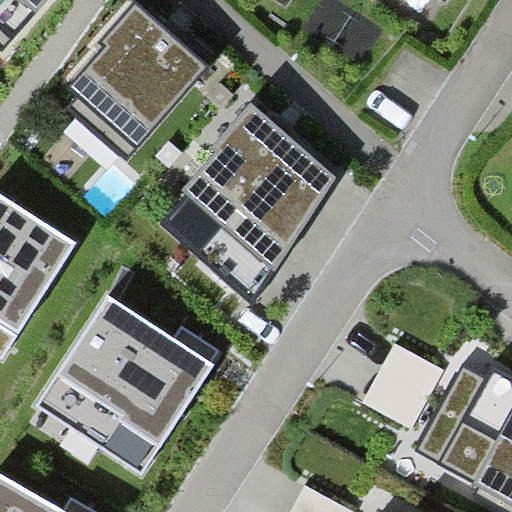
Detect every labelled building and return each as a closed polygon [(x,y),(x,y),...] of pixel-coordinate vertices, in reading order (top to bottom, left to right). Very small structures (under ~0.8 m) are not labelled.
[(0,0),(0,47),(2,49),(46,0),(0,0)] [(58,99),(128,159),(212,62),(167,24),(139,0),(135,0),(103,37),(107,42),(58,99)] [(280,122),(253,99),(180,186),(270,261),(343,174),(280,122)] [(77,243),(0,193),(0,354),(3,356),(77,243)] [(209,366),(108,300),(42,401),(142,467),(209,366)] [(444,371),(396,345),(365,401),(414,427),(444,371)] [(468,366),(419,452),(511,504),(511,374),(495,364),(487,377),(468,366)] [(60,511),(0,477),(0,511),(60,511)] [(353,511),(307,486),(292,511),(353,511)]
